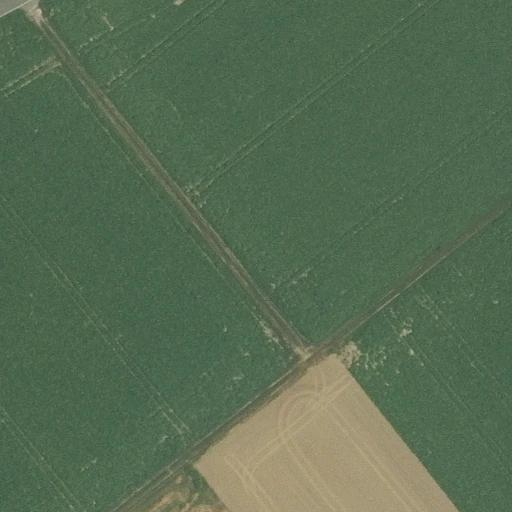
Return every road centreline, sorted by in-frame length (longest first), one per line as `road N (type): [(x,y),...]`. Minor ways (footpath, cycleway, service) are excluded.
road 1 (track): [(122,511),(511,200)]
road 2 (track): [(308,363),(26,0)]
